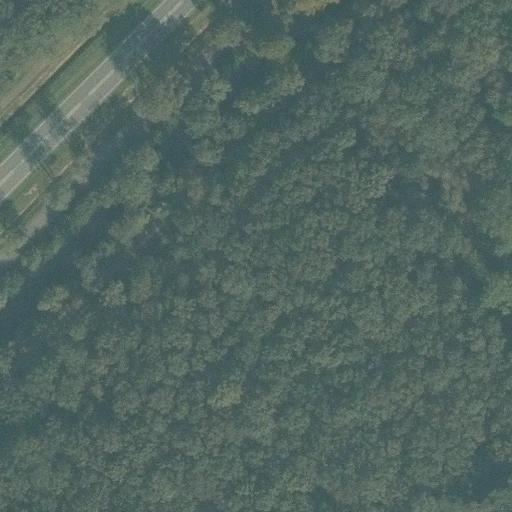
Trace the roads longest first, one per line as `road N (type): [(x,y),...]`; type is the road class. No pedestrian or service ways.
road 1 (track): [(0,385),(395,0)]
road 2 (unclassified): [(0,264),(271,0)]
road 3 (trunk): [(0,185),(184,0)]
